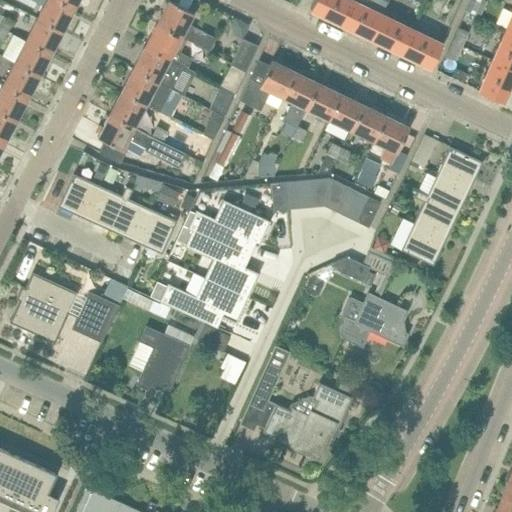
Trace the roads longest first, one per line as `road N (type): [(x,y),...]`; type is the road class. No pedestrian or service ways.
road 1 (residential): [(316,511),(0,366)]
road 2 (residential): [(364,511),(511,238)]
road 3 (residential): [(511,128),(245,0)]
road 4 (residential): [(16,205),(120,0)]
road 5 (residential): [(459,511),(511,381)]
road 6 (unclassified): [(16,205),(134,259)]
